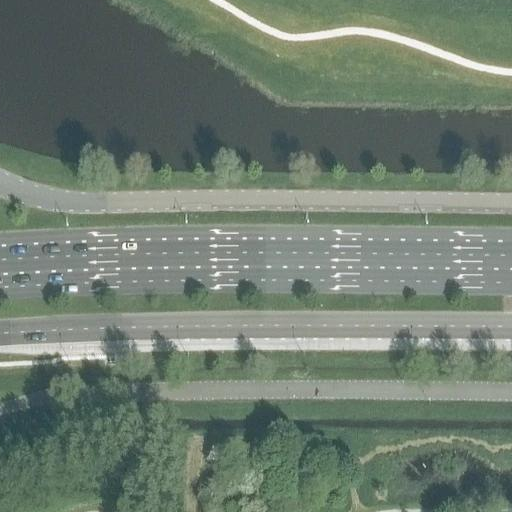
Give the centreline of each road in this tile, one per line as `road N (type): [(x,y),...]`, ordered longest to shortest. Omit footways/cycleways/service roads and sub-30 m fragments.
road 1 (tertiary): [(511,203),(86,202),(41,198),(0,182)]
road 2 (trunk): [(0,334),(511,327)]
road 3 (trunk): [(511,256),(0,260)]
